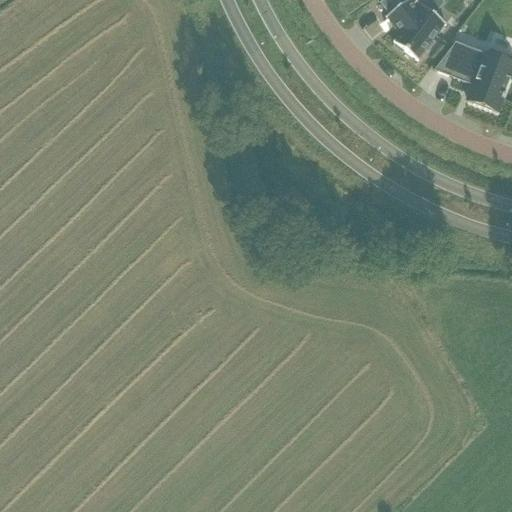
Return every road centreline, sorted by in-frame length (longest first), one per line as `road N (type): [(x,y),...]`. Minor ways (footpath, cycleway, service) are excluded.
road 1 (secondary): [(226,0),(290,103),(344,157),(423,207),(511,239)]
road 2 (secondary): [(511,206),(439,180),(369,137),(287,50),(259,0)]
road 3 (residential): [(511,158),(467,143),(394,97),(353,60),(311,0)]
